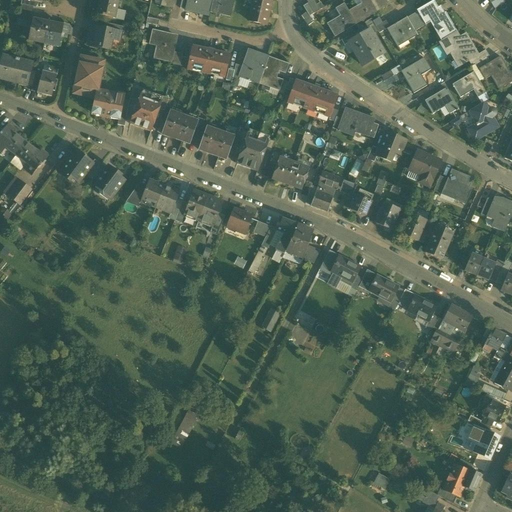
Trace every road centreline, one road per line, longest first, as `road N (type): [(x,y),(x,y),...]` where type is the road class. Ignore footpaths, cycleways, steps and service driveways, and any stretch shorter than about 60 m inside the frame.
road 1 (residential): [(56,119),(335,229),(511,322)]
road 2 (track): [(335,229),(194,511)]
road 3 (residential): [(291,31),(322,67),(511,180)]
road 4 (track): [(81,129),(0,237)]
road 5 (residential): [(291,31),(250,41),(172,24)]
road 6 (residential): [(80,0),(56,119)]
